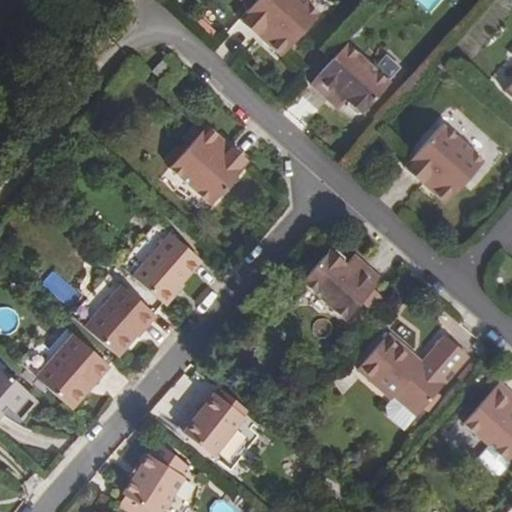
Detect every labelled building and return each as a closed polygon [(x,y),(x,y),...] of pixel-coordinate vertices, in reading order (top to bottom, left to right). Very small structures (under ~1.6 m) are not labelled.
[(321,15),(304,0),(244,0),(251,6),(241,19),(264,40),(267,36),(272,41),(270,44),(280,53),(288,52),(321,15)] [(272,41),(267,36),(264,40),(270,44),(272,41)] [(387,86),(344,47),(312,83),(332,100),(339,91),(347,99),(349,106),(356,113),(362,111),(364,112),(387,86)] [(170,73),(162,63),(153,72),(161,81),(170,73)] [(340,107),(347,99),(339,91),(332,100),(340,107)] [(452,200),(485,163),(442,125),(405,166),(429,187),(432,185),(437,190),(434,193),(444,201),(452,200)] [(213,205),(249,164),(226,143),(223,145),(217,140),(219,137),(209,128),(203,129),(171,168),(213,205)] [(166,305),(204,262),(173,233),(134,278),(166,305)] [(350,315),(381,280),(361,262),(353,272),(344,265),(344,258),(338,251),(331,253),(329,251),(305,278),(350,315)] [(361,262),(353,255),(344,265),(353,272),(361,262)] [(41,284),(67,305),(78,292),(52,271),(41,284)] [(119,358),(156,317),(123,287),(86,329),(119,358)] [(0,330),(3,334),(15,324),(4,310),(0,313),(0,330)] [(419,368),(410,360),(413,356),(388,335),(357,372),(392,401),(394,399),(417,417),(467,357),(444,337),(422,364),(419,368)] [(111,367),(75,336),(37,379),(67,406),(91,378),(96,383),(111,367)] [(422,364),(413,356),(410,360),(419,368),(422,364)] [(12,414),(29,393),(0,370),(0,417),(1,416),(0,415),(0,408),(2,406),(12,414)] [(72,410),(96,383),(91,378),(67,406),(72,410)] [(511,411),(511,410),(511,395),(498,384),(469,421),(503,451),(511,438),(511,411)] [(245,419),(216,395),(207,405),(237,428),(245,419)] [(213,456),(237,428),(207,405),(184,432),(213,456)] [(510,458),(511,456),(511,438),(503,451),(510,458)] [(178,496),(190,477),(186,474),(192,465),(165,446),(156,459),(152,456),(143,469),(136,480),(125,496),(127,497),(144,509),(142,511),(172,511),(177,503),(178,496)] [(136,480),(143,469),(139,467),(132,478),(136,480)] [(142,511),(144,509),(127,497),(121,506),(130,511),(142,511)]
